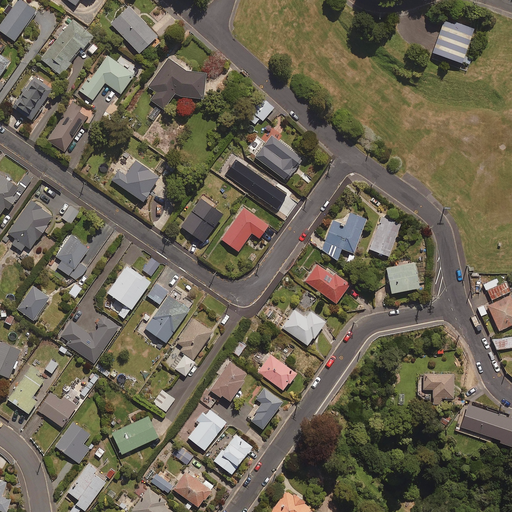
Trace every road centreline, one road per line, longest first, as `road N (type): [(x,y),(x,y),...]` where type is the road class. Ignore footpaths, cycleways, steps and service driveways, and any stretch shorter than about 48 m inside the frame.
road 1 (residential): [(0,133),(241,292),(257,283),(350,157)]
road 2 (residential): [(452,304),(364,326),(234,511)]
road 3 (residential): [(452,304),(445,235),(435,219),(350,157)]
road 4 (residential): [(350,157),(214,33)]
